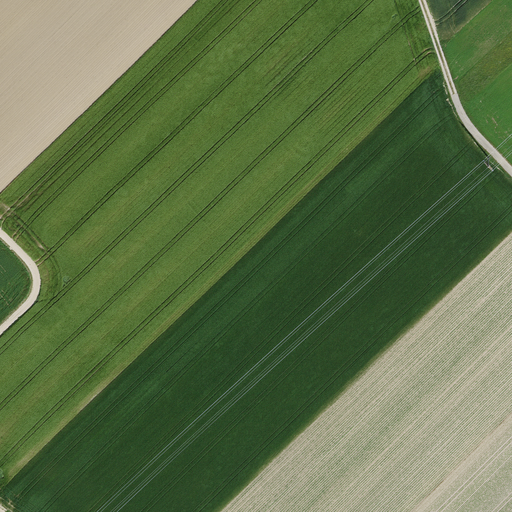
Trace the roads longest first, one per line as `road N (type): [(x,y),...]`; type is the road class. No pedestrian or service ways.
road 1 (track): [(420,0),(459,113),(511,175)]
road 2 (track): [(0,232),(36,277),(26,306),(0,330)]
